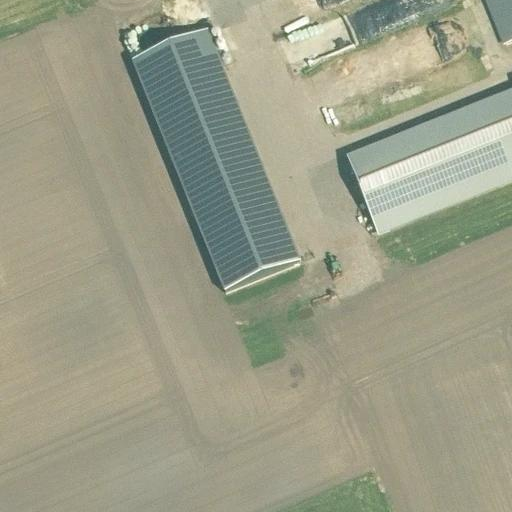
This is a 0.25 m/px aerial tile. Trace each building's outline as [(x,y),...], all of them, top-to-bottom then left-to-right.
[(280,33),(329,14),(323,0),(287,0),(270,7),(280,33)] [(511,0),(486,0),(496,25),(504,47),(511,43),(511,0)] [(301,268),(208,37),(133,67),(226,298),(301,268)] [(367,98),(446,66),(436,40),(357,73),(367,98)] [(511,184),(511,100),(349,168),(379,239),(511,184)]
